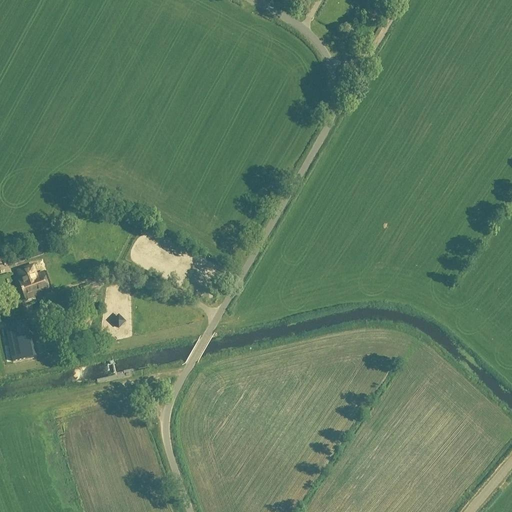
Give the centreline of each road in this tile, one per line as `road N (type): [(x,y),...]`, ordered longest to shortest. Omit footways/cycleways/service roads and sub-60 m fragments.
road 1 (unclassified): [(188,511),(164,441),(170,398),(333,109),(334,83),(318,46),(246,0)]
road 2 (track): [(186,370),(0,408)]
road 3 (track): [(402,0),(329,124)]
